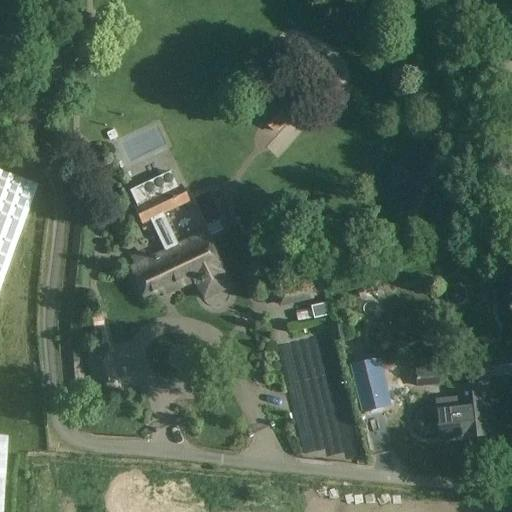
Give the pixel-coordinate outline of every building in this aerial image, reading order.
[(94,41),(82,24),(56,41),(67,58),(94,41)] [(304,103),(286,86),(259,117),(277,133),(304,103)] [(0,290),(38,186),(0,171),(0,290)] [(204,234),(177,247),(162,215),(187,202),(180,186),(135,208),(142,224),(151,220),(166,252),(131,269),(145,297),(173,284),(174,287),(192,279),(202,300),(229,287),(204,234)] [(332,301),(297,309),(300,321),(335,312),(332,301)] [(91,383),(113,382),(111,354),(90,355),(91,383)] [(380,358),(351,366),(363,413),(392,406),(380,358)] [(449,385),(447,367),(418,370),(420,389),(449,385)] [(456,400),(437,402),(441,442),(459,440),(494,436),(490,384),(454,387),(456,400)]
